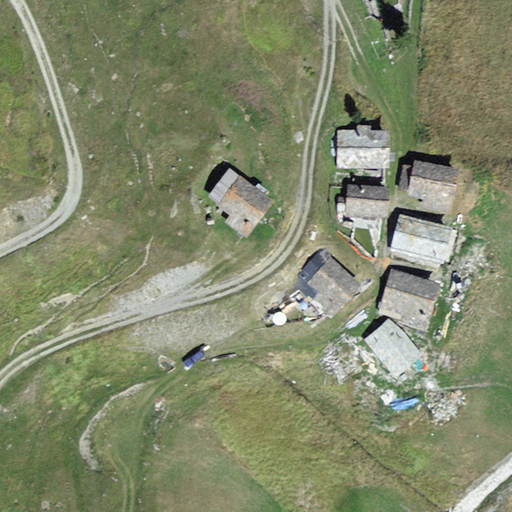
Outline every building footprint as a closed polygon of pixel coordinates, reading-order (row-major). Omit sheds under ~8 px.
[(388,132),(342,132),(341,164),(355,164),(388,165),(388,132)] [(456,168),(416,161),(410,193),(424,195),(423,203),(449,208),(456,168)] [(270,199),(231,171),(213,196),(222,202),(237,212),(230,221),(247,233),(270,199)] [(386,188),(350,186),(349,211),(385,213),(385,204),(386,188)] [(452,227),(403,215),(396,246),(444,257),(452,227)] [(357,283),(326,252),(303,275),(317,289),(334,306),(357,283)] [(437,285),(392,273),(381,311),(404,317),(426,323),(437,285)] [(418,354),(389,321),(368,339),(397,372),(408,363),(418,354)]
